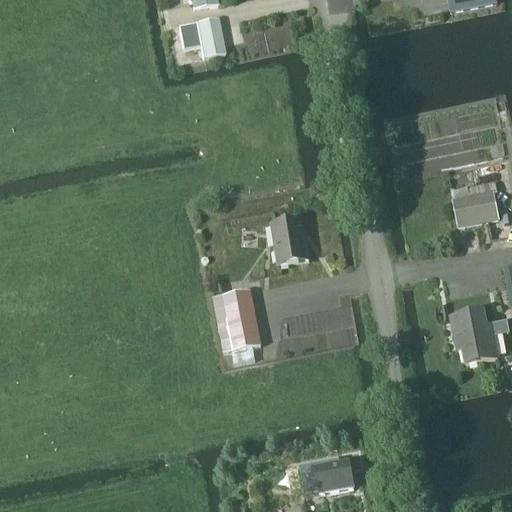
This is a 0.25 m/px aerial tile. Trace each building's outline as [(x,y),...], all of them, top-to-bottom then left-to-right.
[(218,9),(216,0),(191,0),(193,12),(218,9)] [(496,0),(448,0),(451,16),(498,7),(496,0)] [(197,27),(173,32),(179,67),(204,62),(207,61),(219,59),(225,58),(218,23),(197,27)] [(496,185),(451,194),(453,205),(458,231),(499,223),(494,197),(498,196),(496,185)] [(277,269),(308,263),(301,223),(270,229),(277,269)] [(241,296),(212,301),(224,356),(247,352),(261,349),(251,294),(241,296)] [(495,340),(507,338),(505,326),(488,329),(485,314),(452,320),(457,346),(462,345),(466,368),(499,363),(495,340)] [(339,462),(299,469),(304,499),(320,497),(320,499),(355,492),(350,466),(340,467),(339,462)]
